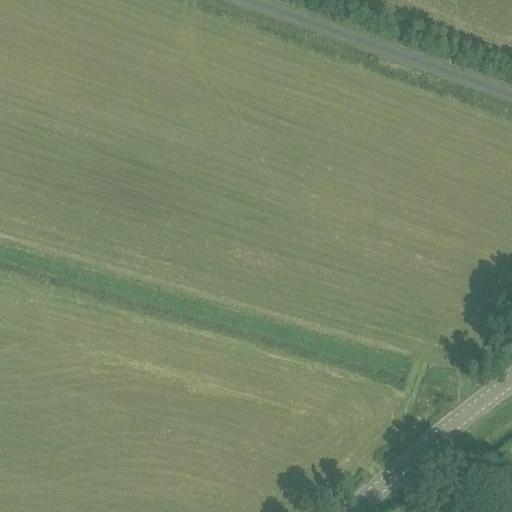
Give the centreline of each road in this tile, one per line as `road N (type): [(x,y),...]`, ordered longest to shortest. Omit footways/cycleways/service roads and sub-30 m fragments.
road 1 (unclassified): [(511,97),(244,0)]
road 2 (tertiary): [(358,511),(511,385)]
